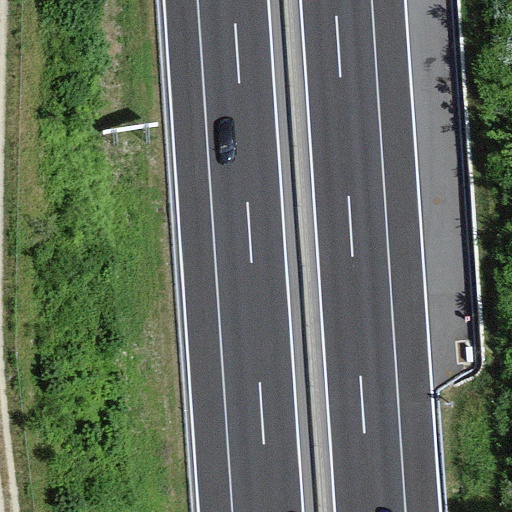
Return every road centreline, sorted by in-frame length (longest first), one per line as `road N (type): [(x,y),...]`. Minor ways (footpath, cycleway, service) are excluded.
road 1 (motorway): [(234,0),(269,511)]
road 2 (motorway): [(371,511),(336,0)]
